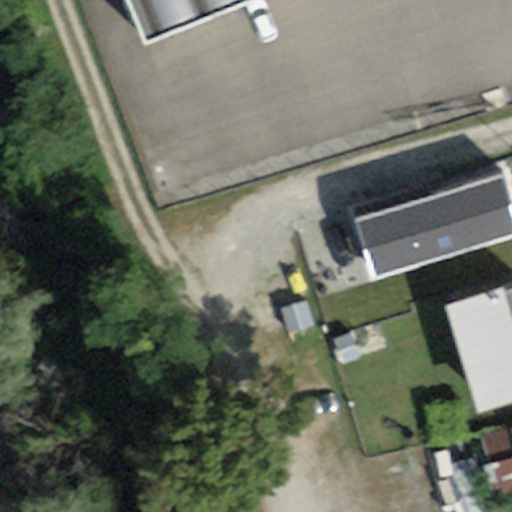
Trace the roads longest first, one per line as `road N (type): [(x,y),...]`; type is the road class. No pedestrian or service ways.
road 1 (track): [(314,511),(158,257),(52,0)]
road 2 (unknown): [(473,0),(306,149),(262,199),(215,347)]
